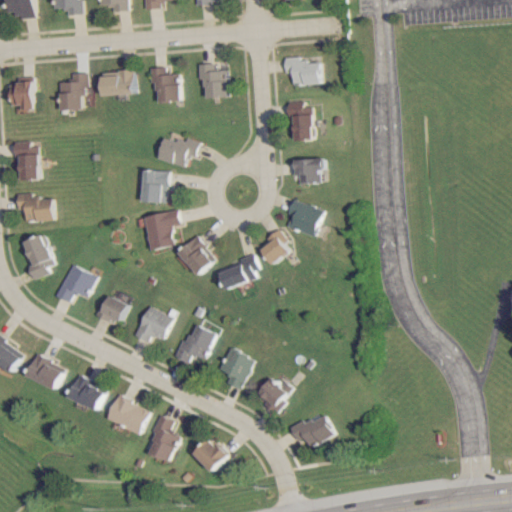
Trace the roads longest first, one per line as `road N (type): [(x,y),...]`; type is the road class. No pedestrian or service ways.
road 1 (residential): [(293,511),(263,435),(32,316),(0,273)]
road 2 (residential): [(0,49),(258,31)]
road 3 (residential): [(265,162),(260,209),(241,218),(215,205),(211,190),(227,165),(265,162)]
road 4 (residential): [(265,162),(254,0)]
road 5 (primary): [(390,511),(511,496)]
